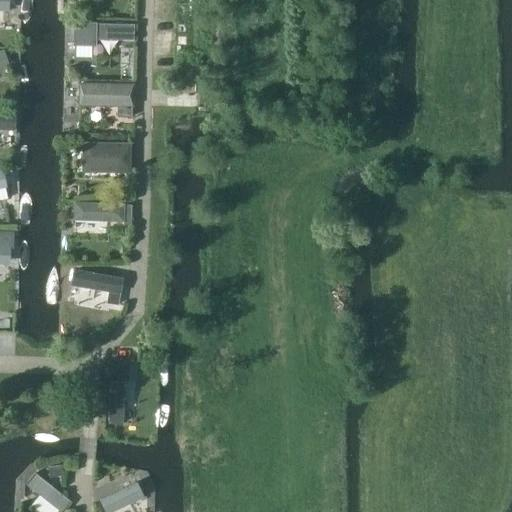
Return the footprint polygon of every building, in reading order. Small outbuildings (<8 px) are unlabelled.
[(0,0),(0,9),(8,10),(8,0),(0,0)] [(99,23),(76,23),(75,46),(98,47),(98,40),(136,41),(136,25),(99,24),(99,23)] [(3,49),(0,49),(0,65),(8,63),(3,49)] [(134,103),(134,78),(79,77),(78,101),(118,102),(117,113),(132,113),(132,103),(134,103)] [(0,112),(0,128),(16,130),(17,113),(0,112)] [(130,169),(131,138),(82,137),(82,168),(130,169)] [(131,221),(132,201),(124,201),(124,199),(74,198),(73,217),(123,218),(123,221),(131,221)] [(117,303),(122,276),(73,268),(70,283),(109,290),(107,301),(117,303)] [(130,379),(130,362),(111,361),(110,379),(130,379)] [(63,475),(62,467),(61,464),(51,466),(48,466),(49,477),(63,475)] [(34,472),(25,483),(61,511),(63,511),(71,502),(34,472)] [(140,484),(138,482),(100,501),(105,511),(109,511),(145,495),(144,494),(149,491),(145,482),(140,484)]
